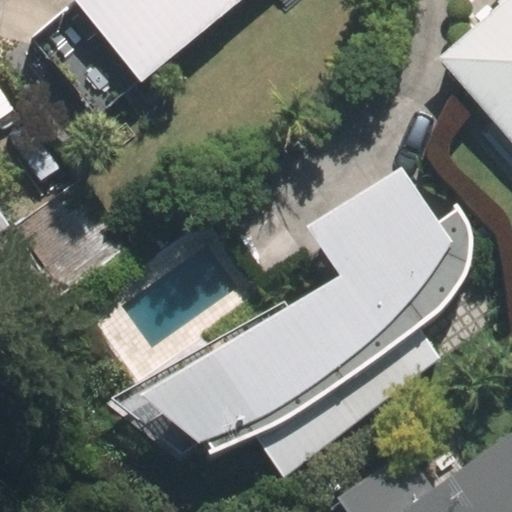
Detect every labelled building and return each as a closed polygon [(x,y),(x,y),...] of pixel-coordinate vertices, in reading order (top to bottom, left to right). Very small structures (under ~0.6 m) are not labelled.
[(88,0),(155,77),(246,0),(88,0)] [(511,0),(449,56),(511,126),(511,0)] [(483,263),(417,163),(327,221),(356,265),(144,404),(169,437),(197,455),(227,450),(260,429),(292,474),(445,356),(423,323),(460,299),(483,263)] [(133,245),(87,180),(30,221),(76,285),(133,245)] [(0,192),(0,237),(21,222),(0,192)] [(511,511),(511,439),(441,489),(412,449),(350,493),(364,511),(420,511),(424,509),(426,511),(511,511)]
